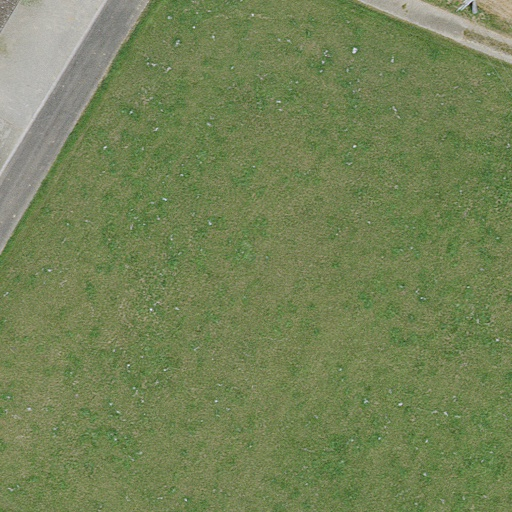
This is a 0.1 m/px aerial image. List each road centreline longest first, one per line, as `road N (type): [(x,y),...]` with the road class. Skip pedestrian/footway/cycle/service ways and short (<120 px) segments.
road 1 (track): [(0,212),(121,0)]
road 2 (track): [(371,0),(511,53)]
